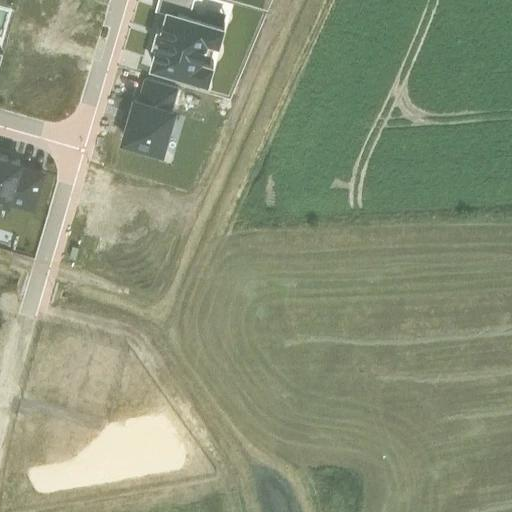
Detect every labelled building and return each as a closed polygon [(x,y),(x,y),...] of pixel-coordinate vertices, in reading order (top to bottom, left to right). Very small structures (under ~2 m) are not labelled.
[(158,0),(156,11),(164,14),(167,6),(190,13),(194,0),(158,0)] [(228,23),(167,6),(149,67),(211,84),(228,23)] [(179,89),(145,81),(140,98),(174,108),(179,89)] [(140,98),(133,96),(119,145),(165,158),(179,109),(174,108),(140,98)] [(25,161),(0,154),(0,202),(13,205),(35,212),(45,175),(23,168),(25,161)]
